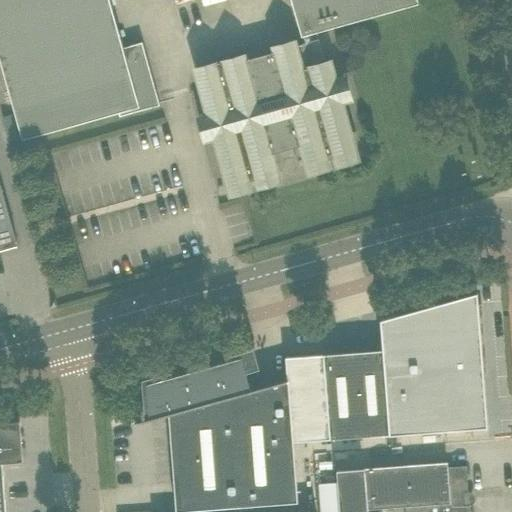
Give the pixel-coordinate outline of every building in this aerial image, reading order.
[(109,0),(0,0),(0,60),(17,120),(22,139),(118,112),(120,112),(109,73),(128,68),(128,66),(147,61),(142,42),(122,47),(109,0)] [(291,0),(301,36),(317,32),(418,3),(417,0),(291,0)] [(350,131),(340,98),(347,96),(343,82),(336,84),(330,61),(325,62),(319,40),(296,46),(294,39),(270,46),(272,52),(248,59),(245,53),(192,68),(204,114),(200,115),(206,135),(213,134),(228,188),(277,174),(271,153),(279,151),(282,159),(295,156),(292,147),(301,145),(307,165),(308,165),(308,164),(337,156),(340,155),(343,152),(345,151),(347,149),(349,145),(349,144),(350,142),(350,140),(350,138),(350,137),(350,135),(350,133),(350,131)] [(0,249),(17,245),(0,184),(0,249)] [(325,354),(323,355),(330,439),(487,427),(484,381),(477,293),(396,315),(380,320),(382,350),(325,354)] [(241,357),(146,384),(148,411),(149,419),(153,417),(153,419),(168,415),(176,511),(297,502),(293,442),(330,439),(323,355),(323,354),(285,357),(287,380),(250,390),(241,357)] [(6,511),(2,462),(22,461),(19,421),(0,422),(0,511),(6,511)] [(364,468),(336,471),(339,511),(367,511),(368,509),(410,506),(410,511),(469,511),(469,505),(464,505),(463,492),(468,492),(466,466),(447,467),(446,462),(364,468)]
